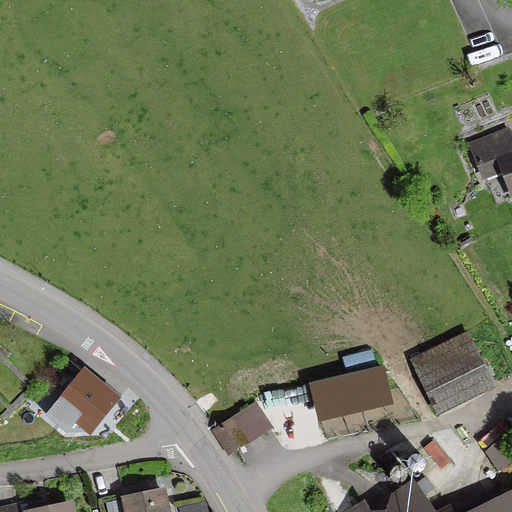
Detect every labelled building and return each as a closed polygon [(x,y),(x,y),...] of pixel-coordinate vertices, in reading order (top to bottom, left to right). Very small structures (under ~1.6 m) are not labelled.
[(511,149),(505,133),(470,147),(479,170),(498,162),(511,197),(511,149)] [(466,339),(412,365),(435,410),(489,384),(466,339)] [(64,431),(74,419),(89,431),(114,401),(81,374),(56,404),(57,405),(47,417),(64,431)] [(268,427),(253,404),(211,431),(225,453),(268,427)] [(372,511),(370,511),(362,506),(348,511),(424,511),(408,486),(372,511)] [(173,507),(169,489),(123,499),(125,511),(164,511),(164,509),(173,507)] [(511,511),(511,493),(475,511),(511,511)]
